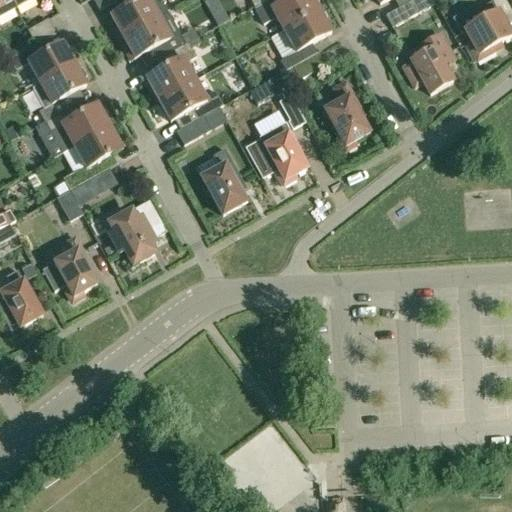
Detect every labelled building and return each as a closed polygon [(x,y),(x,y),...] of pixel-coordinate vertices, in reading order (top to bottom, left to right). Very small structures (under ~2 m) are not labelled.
[(0,0),(0,19),(15,11),(8,0),(0,0)] [(8,0),(15,11),(34,0),(8,0)] [(91,0),(99,13),(119,1),(118,0),(91,0)] [(113,32),(118,43),(168,15),(159,0),(124,0),(129,9),(111,19),(117,30),(113,32)] [(248,0),(254,9),(269,0),(248,0)] [(276,20),(283,34),(318,14),(310,0),(291,0),(282,6),(278,0),(269,0),(254,9),(253,10),(263,28),(276,20)] [(392,0),(397,0),(402,8),(418,0),(374,0),(379,8),(392,0)] [(435,6),(431,0),(418,0),(402,8),(385,18),(392,31),(420,15),(435,6)] [(471,44),(467,46),(476,64),(495,54),(492,50),(511,39),(506,28),(511,25),(511,15),(503,0),(499,0),(483,9),(488,20),(465,33),(471,44)] [(280,64),(286,73),(312,59),(306,49),(331,36),(318,14),(283,34),(295,55),(280,64)] [(153,51),(159,61),(185,47),(168,15),(118,43),(125,54),(129,51),(135,62),(153,51)] [(214,22),(217,28),(229,22),(225,15),(214,22)] [(27,33),(35,48),(56,36),(48,22),(27,33)] [(443,68),(453,62),(454,62),(440,38),(419,50),(423,57),(411,64),(412,66),(403,71),(414,91),(423,86),(430,98),(453,85),(443,68)] [(146,82),(158,103),(194,83),(185,66),(196,60),(188,46),(185,47),(159,61),(159,62),(164,59),(170,68),(146,82)] [(28,66),(39,87),(74,68),(71,62),(74,59),(69,51),(65,51),(62,47),(39,60),(33,50),(9,63),(15,73),(28,66)] [(312,59),(286,73),(286,74),(293,70),(300,82),(324,68),(317,56),(312,59)] [(74,68),(39,87),(32,91),(43,112),(38,115),(44,125),(68,112),(62,102),(86,89),(83,84),(86,80),(82,73),(77,73),(74,68)] [(268,83),(277,98),(288,92),(279,76),(268,83)] [(223,109),(223,108),(215,94),(204,100),(194,83),(158,103),(170,125),(194,112),(199,121),(220,110),(223,109)] [(356,147),(354,145),(369,136),(355,110),(358,108),(346,85),(333,92),(340,105),(324,114),(339,140),(336,142),(341,152),(347,153),(358,147),(358,146),(356,147)] [(249,93),(257,107),(267,100),(260,88),(249,93)] [(290,99),(279,105),(289,123),(288,124),(292,133),(305,125),(290,99)] [(68,112),(44,125),(45,125),(55,143),(51,145),(58,158),(63,156),(109,131),(107,126),(109,122),(105,115),(100,114),(97,109),(74,122),(68,112)] [(203,119),(220,110),(199,121),(199,122),(176,135),(183,149),(211,133),(203,119)] [(280,141),(265,149),(278,172),(275,173),(283,188),(296,181),(294,178),(307,172),(293,148),(297,146),(286,127),(275,133),(280,141)] [(121,153),(109,131),(63,156),(73,175),(62,181),(69,194),(103,175),(98,165),(121,153)] [(244,188),(232,167),(237,164),(229,149),(212,159),(219,171),(201,181),(204,185),(201,189),(206,197),(211,197),(222,218),(246,205),(238,191),(244,188)] [(57,202),(71,226),(83,219),(70,195),(57,202)] [(480,233),(511,230),(511,198),(477,202),(480,233)] [(147,244),(153,241),(165,235),(149,205),(110,227),(119,243),(114,246),(120,257),(125,254),(133,268),(154,256),(147,244)] [(0,231),(15,223),(9,213),(0,217),(0,231)] [(70,257),(54,266),(68,291),(64,293),(69,303),(76,305),(85,299),(83,296),(97,289),(83,263),(86,262),(75,241),(64,246),(70,257)] [(17,273),(6,280),(11,290),(0,296),(7,309),(0,313),(0,316),(10,334),(11,334),(10,331),(18,327),(20,331),(42,319),(17,273)]
